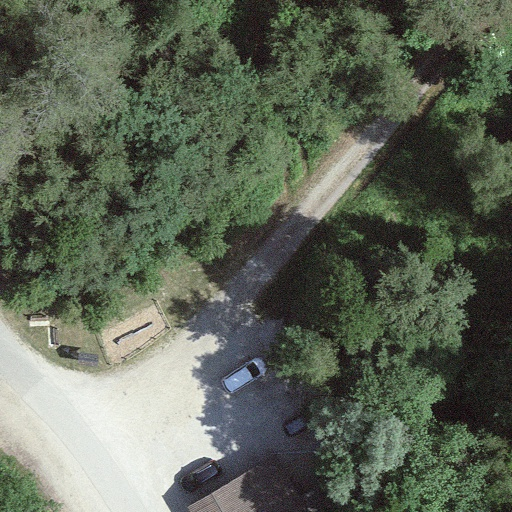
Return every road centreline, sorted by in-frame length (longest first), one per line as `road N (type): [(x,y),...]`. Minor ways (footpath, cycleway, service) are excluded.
road 1 (track): [(105,475),(487,0)]
road 2 (unclassified): [(0,354),(67,421),(129,511)]
